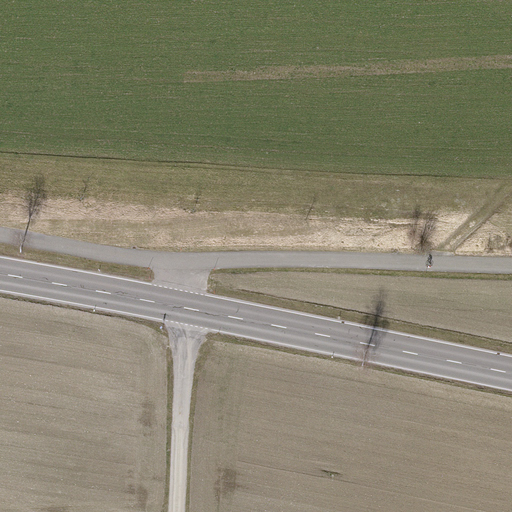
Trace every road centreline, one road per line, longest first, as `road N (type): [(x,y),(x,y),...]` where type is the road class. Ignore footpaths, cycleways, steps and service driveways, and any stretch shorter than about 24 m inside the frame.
road 1 (secondary): [(511,373),(0,277)]
road 2 (track): [(185,263),(511,270)]
road 3 (track): [(185,263),(178,511)]
road 4 (track): [(424,266),(511,183)]
